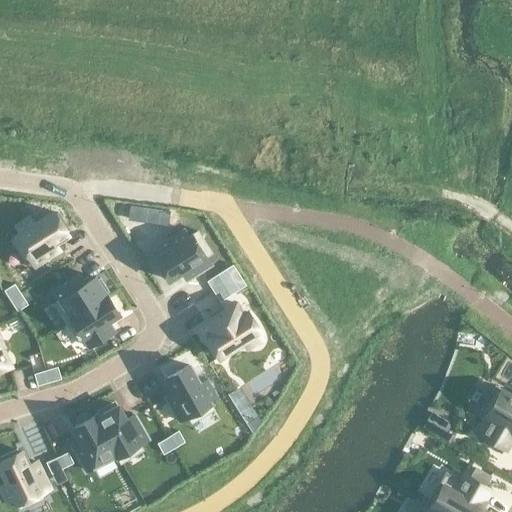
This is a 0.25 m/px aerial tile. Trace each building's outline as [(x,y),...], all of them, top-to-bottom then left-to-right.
[(130,205),(128,218),(168,223),(170,210),(130,205)] [(10,213),(0,219),(0,235),(15,258),(38,244),(33,236),(46,227),(44,225),(48,222),(37,206),(33,208),(32,206),(13,218),(10,213)] [(149,240),(131,252),(133,255),(132,260),(138,270),(143,271),(145,274),(158,265),(163,273),(187,258),(168,228),(164,231),(161,226),(147,235),(148,238),(149,240)] [(193,267),(183,274),(190,284),(199,277),(193,267)] [(56,268),(33,283),(69,339),(92,324),(86,315),(98,308),(84,287),(87,285),(78,271),(75,274),(73,271),(62,278),(56,268)] [(199,277),(190,284),(197,293),(206,286),(199,277)] [(210,295),(179,316),(186,327),(182,330),(195,348),(219,333),(223,339),(236,331),(232,324),(234,323),(222,304),(218,307),(210,295)] [(151,383),(142,388),(156,412),(187,394),(185,391),(190,388),(181,373),(176,376),(165,357),(143,370),(151,383)] [(35,358),(24,361),(28,372),(39,369),(35,358)] [(24,361),(13,365),(17,376),(28,372),(24,361)] [(485,413),(475,429),(505,447),(511,436),(511,395),(496,385),(481,410),(485,413)] [(52,436),(52,437),(65,460),(94,444),(95,446),(125,429),(112,405),(104,410),(93,391),(73,403),(74,406),(52,418),(57,427),(60,432),(52,436)] [(163,433),(152,437),(156,448),(167,444),(163,433)] [(152,437),(141,440),(145,451),(156,448),(152,437)] [(0,489),(28,476),(17,452),(8,456),(1,442),(0,442),(0,489)] [(54,454),(43,457),(46,468),(57,465),(54,454)] [(43,457),(32,461),(35,472),(46,468),(43,457)] [(445,471),(427,502),(443,511),(478,511),(485,500),(483,499),(489,488),(467,475),(463,482),(445,471)] [(423,500),(415,511),(443,511),(427,502),(423,500)]
